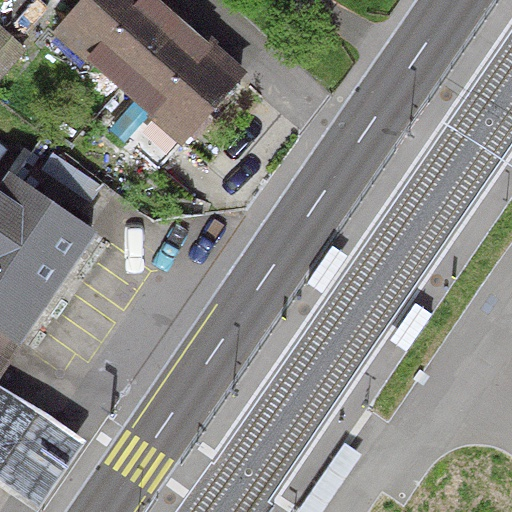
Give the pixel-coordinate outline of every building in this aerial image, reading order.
[(170,0),(87,0),(59,30),(191,152),(258,81),(170,0)] [(5,31),(0,36),(0,88),(31,55),(5,31)] [(0,485),(39,511),(44,511),(90,446),(1,386),(105,231),(13,169),(3,183),(0,180),(0,485)] [(347,254),(332,245),(310,280),(324,289),(347,254)] [(431,314),(416,305),(394,340),(408,350),(431,314)] [(425,442),(390,489),(407,502),(443,455),(425,442)]
